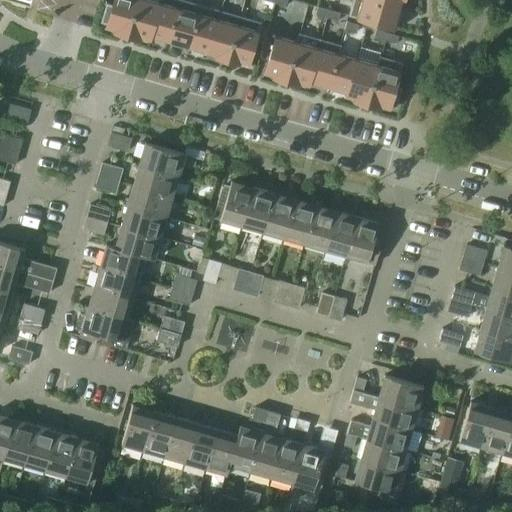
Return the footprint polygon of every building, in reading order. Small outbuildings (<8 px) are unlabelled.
[(113,30),(128,35),(137,0),(114,0),(113,5),(107,3),(101,22),(107,24),(106,28),(113,30)] [(137,0),(128,35),(142,39),(142,38),(149,40),(159,0),(137,0)] [(159,0),(149,40),(150,36),(169,42),(181,0),(159,0)] [(189,47),(201,5),(184,0),(181,0),(169,42),(189,47)] [(395,28),(401,6),(378,0),(353,0),(349,15),(395,28)] [(208,53),(221,10),(201,5),(189,47),(208,53)] [(329,9),(318,6),(316,14),(327,17),(329,9)] [(329,9),(327,17),(338,20),(341,12),(329,9)] [(215,55),(218,56),(228,59),(240,16),(221,10),(208,53),(215,55)] [(238,62),(241,63),(241,62),(249,64),(261,22),(240,16),(228,59),(238,62)] [(345,29),(356,32),(359,24),(347,21),(345,29)] [(374,37),(385,40),(388,32),(376,29),(374,37)] [(399,35),(388,32),(385,40),(397,43),(399,35)] [(285,80),(286,80),(300,33),(299,33),(297,41),(276,35),(265,73),(272,75),(272,76),(275,77),(285,80)] [(301,83),(307,85),(320,39),(300,33),(286,80),(288,81),(298,83),(301,84),(301,83)] [(309,82),(328,87),(340,45),(320,39),(307,85),(308,85),(309,82)] [(341,45),(340,45),(328,87),(347,92),(346,96),(347,97),(358,58),(339,53),(341,45)] [(358,58),(347,97),(353,98),(353,99),(356,100),(365,103),(367,103),(381,56),(380,56),(377,64),(358,58)] [(369,104),(378,106),(382,107),(382,106),(389,109),(390,105),(396,106),(402,88),(396,86),(402,63),(381,56),(367,103),(369,104)] [(7,115),(28,121),(31,109),(11,103),(7,115)] [(108,144),(128,150),(132,138),(111,132),(108,144)] [(2,133),(0,139),(0,145),(19,151),(23,139),(2,133)] [(146,142),(139,163),(178,175),(185,153),(146,142)] [(19,151),(0,145),(0,159),(16,164),(19,151)] [(103,162),(99,174),(120,180),(123,168),(103,162)] [(139,163),(133,184),(172,195),(178,175),(139,163)] [(120,180),(99,174),(95,187),(116,193),(120,180)] [(0,177),(0,190),(7,193),(11,180),(0,177)] [(213,217),(242,225),(253,186),(232,180),(230,187),(222,185),(213,217)] [(133,184),(127,205),(166,216),(172,195),(133,184)] [(242,225),(263,231),(274,192),(253,186),(242,225)] [(263,231),(284,237),(295,198),(274,192),(263,231)] [(284,237),(305,243),(316,204),(295,198),(284,237)] [(91,203),(87,216),(108,222),(111,209),(91,203)] [(305,243),(325,249),(337,210),(316,204),(305,243)] [(127,205),(121,226),(160,237),(166,216),(127,205)] [(325,249),(346,255),(357,216),(337,210),(325,249)] [(108,222),(87,216),(83,228),(104,234),(108,222)] [(357,216),(346,255),(375,263),(385,232),(377,230),(379,222),(357,216)] [(121,226),(116,246),(115,247),(145,256),(154,259),(160,237),(121,226)] [(196,234),(193,244),(203,246),(205,237),(196,234)] [(0,240),(0,264),(53,280),(57,267),(23,257),(25,248),(0,240)] [(106,243),(100,265),(140,276),(145,256),(115,247),(116,246),(106,243)] [(467,244),(463,256),(484,262),(487,250),(467,244)] [(498,266),(511,270),(511,246),(504,244),(498,266)] [(484,262),(463,256),(459,268),(480,275),(484,262)] [(209,259),(203,280),(216,283),(222,263),(209,259)] [(0,264),(0,286),(13,290),(16,281),(29,285),(29,286),(50,292),(53,280),(0,264)] [(100,265),(94,286),(133,297),(140,276),(100,265)] [(492,287),(511,292),(511,270),(498,266),(492,287)] [(233,288),(245,292),(251,271),(239,268),(233,288)] [(251,271),(245,292),(258,295),(264,275),(251,271)] [(176,273),(173,285),(193,291),(197,279),(176,273)] [(274,300),(287,304),(293,283),(280,280),(274,300)] [(293,283),(287,304),(299,307),(305,287),(293,283)] [(193,291),(173,285),(169,298),(190,304),(193,291)] [(472,304),(486,307),(511,314),(511,292),(492,287),(489,295),(455,285),(451,298),(472,304)] [(0,286),(0,309),(7,311),(13,290),(0,286)] [(94,286),(88,307),(127,318),(133,297),(94,286)] [(316,312),(329,316),(334,295),(322,292),(316,312)] [(334,295),(329,316),(341,319),(347,299),(334,295)] [(468,316),(472,304),(451,298),(448,310),(468,316)] [(24,303),(21,315),(42,321),(45,308),(24,303)] [(80,312),(76,326),(82,328),(80,335),(126,348),(134,320),(127,318),(88,307),(86,314),(80,312)] [(511,314),(486,307),(480,328),(511,337),(511,314)] [(42,321),(21,315),(17,328),(38,333),(42,321)] [(164,315),(161,328),(181,334),(185,321),(164,315)] [(463,333),(443,327),(439,340),(460,346),(463,333)] [(181,334),(161,328),(157,340),(178,346),(181,334)] [(511,337),(480,328),(474,350),(511,360),(511,337)] [(9,357),(23,362),(29,364),(33,351),(12,345),(9,357)] [(379,396),(418,407),(424,386),(385,375),(379,396)] [(357,376),(354,389),(363,392),(363,391),(366,379),(357,376)] [(373,417),(412,428),(418,407),(379,396),(363,391),(363,392),(354,389),(350,401),(375,408),(373,417)] [(459,439),(481,446),(492,407),(471,400),(459,439)] [(122,443),(143,449),(155,410),(133,404),(122,443)] [(230,464),(251,470),(268,410),(256,406),(250,427),(240,425),(238,434),(230,464)] [(447,407),(445,414),(453,417),(456,410),(447,407)] [(481,446),(502,452),(511,416),(511,412),(492,407),(481,446)] [(143,449),(164,455),(175,416),(155,410),(143,449)] [(251,470),(271,476),(283,437),(272,434),(275,424),(277,425),(281,413),(268,410),(251,470)] [(0,456),(4,458),(15,418),(0,414),(0,456)] [(164,455),(185,461),(196,422),(175,416),(164,455)] [(511,416),(502,452),(511,454),(511,416)] [(357,435),(367,438),(406,449),(412,428),(373,417),(370,425),(351,420),(348,432),(357,435)] [(4,458),(25,463),(36,424),(15,418),(4,458)] [(310,421),(297,418),(295,427),(307,431),(310,421)] [(185,461),(206,467),(217,428),(196,422),(185,461)] [(25,463),(45,469),(57,430),(36,424),(25,463)] [(228,473),(230,464),(238,434),(217,428),(206,467),(228,473)] [(438,428),(436,435),(448,438),(450,431),(438,428)] [(45,469),(66,475),(77,436),(57,430),(45,469)] [(353,447),(357,435),(348,432),(344,445),(353,447)] [(77,436),(66,475),(88,482),(94,484),(104,451),(97,449),(99,442),(77,436)] [(292,482),(304,443),(283,437),(271,476),(292,482)] [(367,438),(361,459),(400,470),(406,449),(367,438)] [(304,443),(292,482),(314,488),(321,490),(330,457),(324,455),(325,449),(304,443)] [(400,470),(361,459),(355,480),(394,491),(400,470)] [(335,475),(345,477),(348,465),(339,462),(335,475)] [(443,470),(438,491),(466,499),(468,490),(456,487),(460,474),(443,470)] [(498,498),(510,502),(511,495),(511,492),(500,489),(498,498)] [(333,490),(330,501),(341,504),(344,495),(342,492),(333,490)] [(468,490),(466,499),(478,503),(481,494),(468,490)] [(115,502),(127,505),(130,496),(117,492),(115,502)] [(0,502),(13,506),(15,496),(3,493),(0,502)] [(159,504),(172,508),(174,499),(162,495),(159,504)] [(219,502),(216,511),(239,510),(242,501),(221,495),(219,502)] [(15,496),(13,506),(25,509),(28,500),(15,496)] [(44,505),(57,509),(59,499),(47,496),(44,505)] [(130,496),(127,505),(140,509),(142,500),(130,496)] [(244,496),(240,510),(253,509),(256,499),(244,496)] [(287,497),(283,510),(289,510),(293,499),(287,497)] [(204,507),(216,511),(219,502),(206,498),(204,507)] [(59,499),(57,509),(67,511),(69,511),(72,503),(59,499)] [(174,499),(172,508),(184,511),(187,502),(174,499)]
